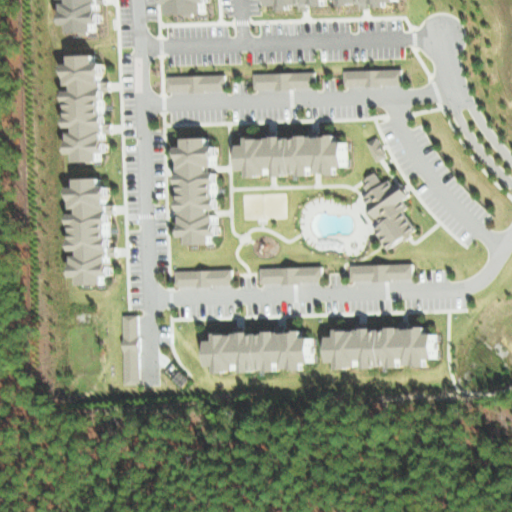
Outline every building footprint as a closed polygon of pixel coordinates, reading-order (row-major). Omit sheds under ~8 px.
[(106,0),(67,0),(68,24),(74,24),(74,32),(100,31),(100,22),(107,22),(106,0)] [(214,13),(213,0),(173,0),(174,13),(214,13)] [(409,0),(408,0),(273,0),(273,5),(288,4),(288,10),(299,9),(299,6),(335,3),(335,0),(348,0),(349,5),(364,3),(365,8),(372,7),(371,5),(396,3),(396,1),(409,0)] [(109,61),(101,61),(101,54),(75,54),(75,63),(70,63),(70,88),(69,88),(69,102),(71,102),(71,129),(72,154),(78,153),(78,161),(104,161),(104,152),(111,152),(109,61)] [(345,70),(346,86),(405,84),(405,68),(345,70)] [(256,72),(256,88),(319,87),(319,71),(256,72)] [(170,91),(228,90),(228,73),(169,75),(170,91)] [(253,136),(254,144),(242,144),(242,169),(254,169),(254,175),(280,175),(320,175),(320,174),(345,173),(345,167),(355,167),(355,141),(344,141),(344,135),(253,136)] [(369,141),(377,161),(388,157),(380,136),(369,141)] [(183,146),(186,237),(194,236),(194,245),(221,244),(220,235),(226,235),(226,215),(218,215),(218,208),(226,208),(225,171),(216,172),(216,166),(224,165),(223,144),(217,145),(217,137),(190,138),(190,146),(183,146)] [(391,250),(422,228),(403,202),(414,194),(406,182),(398,187),(392,179),(386,183),(378,171),(364,181),(372,192),(365,197),(379,217),(372,222),(391,250)] [(112,185),(105,185),(105,177),(78,178),(79,186),(73,186),(73,208),(80,208),(81,213),(74,213),(74,238),(71,238),(71,250),(82,250),(82,255),(74,256),(75,277),(82,276),(82,285),(108,284),(108,276),(114,276),(112,185)] [(353,264),(353,280),(416,278),(416,262),(353,264)] [(262,283),(326,282),(326,266),(262,267),(262,283)] [(175,269),(176,285),(235,284),(235,268),(175,269)] [(122,314),(124,384),(141,384),(139,314),(122,314)] [(344,329),(344,336),(332,337),(332,362),(345,362),(345,369),(370,368),(410,367),(410,366),(436,365),(436,359),(444,359),(444,333),(435,333),(435,327),(344,329)] [(221,332),(221,340),(215,340),(215,366),(223,366),(223,372),(247,372),(247,371),(287,371),(287,369),(313,369),(313,363),(321,363),(321,337),(311,337),(311,332),(221,332)]
